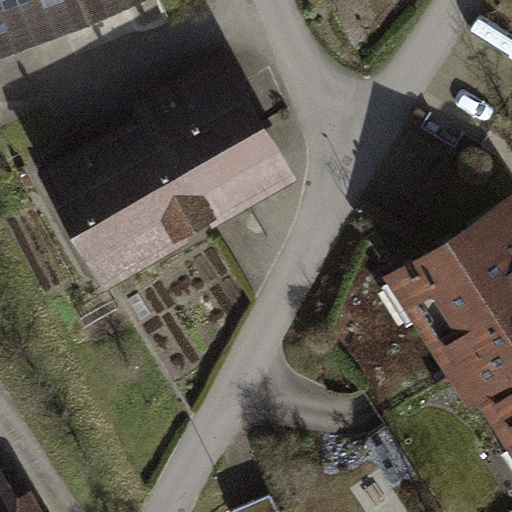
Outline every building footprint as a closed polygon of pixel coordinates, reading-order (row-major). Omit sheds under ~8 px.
[(0,0),(0,43),(97,3),(95,0),(0,0)] [(104,266),(278,168),(218,63),(147,103),(157,120),(54,177),(104,266)] [(511,206),(509,202),(406,269),(411,276),(414,273),(433,300),(420,310),(460,368),(475,357),(491,380),(482,386),(511,430),(511,206)] [(0,511),(2,511),(1,509),(16,500),(0,473),(0,511)] [(233,508),(234,511),(277,511),(270,494),(233,508)]
